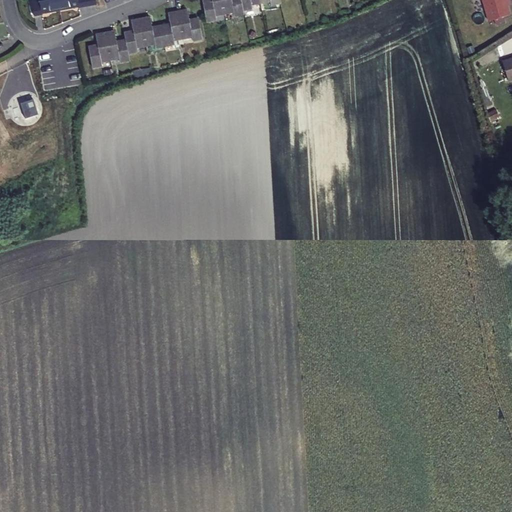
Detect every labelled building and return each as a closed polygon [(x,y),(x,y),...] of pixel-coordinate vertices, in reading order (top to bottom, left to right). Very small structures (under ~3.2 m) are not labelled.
[(30,0),(33,17),(41,15),(41,13),(59,9),(56,0),(30,0)] [(77,5),(78,7),(85,6),(83,0),(56,0),(59,9),(77,5)] [(204,0),(207,20),(217,19),(217,15),(227,13),(223,0),(204,0)] [(245,13),(244,8),(242,0),(223,0),(227,13),(235,12),(236,15),(245,13)] [(253,3),(262,1),(261,0),(242,0),(244,8),(254,6),(253,3)] [(481,0),(488,22),(509,16),(506,3),(508,2),(507,0),(481,0)] [(194,40),(203,39),(199,18),(191,19),(188,8),(178,10),(183,37),(194,36),(194,40)] [(171,23),(162,24),(166,45),(176,44),(175,39),(183,37),(178,10),(169,12),(171,23)] [(151,16),(141,18),(146,45),(157,43),(157,47),(166,45),(162,24),(153,26),(151,16)] [(125,32),(126,39),(128,52),(138,51),(137,47),(146,45),(141,18),(132,20),(134,30),(125,32)] [(116,30),(106,32),(110,59),(120,57),(121,61),(130,60),(128,52),(126,39),(117,40),(116,30)] [(101,60),(110,59),(106,32),(96,34),(98,44),(88,46),(92,66),(102,65),(101,60)] [(511,61),(502,64),(507,83),(511,81),(511,61)]
